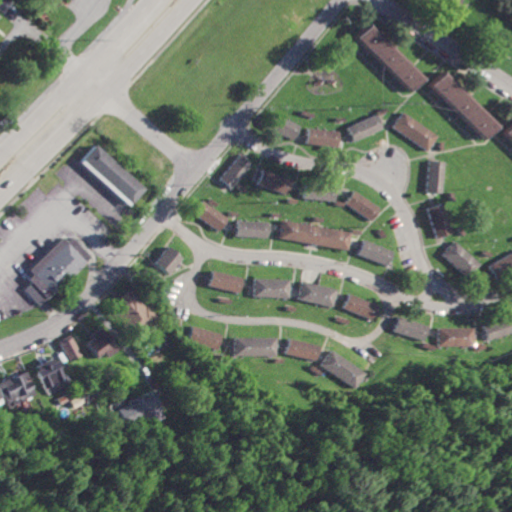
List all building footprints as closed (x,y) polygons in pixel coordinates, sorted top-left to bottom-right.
[(406,91),(419,76),(362,24),(349,38),(406,91)] [(479,139),(493,124),(438,71),(424,85),(479,139)] [(423,150),(433,134),(396,112),(387,129),(423,150)] [(342,126),(348,141),(377,130),(371,114),(342,126)] [(265,129),(288,140),(295,125),(272,115),(265,129)] [(498,133),(511,146),(511,119),(498,133)] [(332,147),(334,132),(303,127),(301,143),(332,147)] [(141,189),(91,144),(76,161),(126,206),(141,189)] [(229,189),(247,163),(234,154),(216,180),(229,189)] [(439,161),(422,160),(421,192),(438,192),(439,161)] [(253,184),(282,193),(287,178),(258,169),(253,184)] [(299,200),(331,200),(332,184),(306,184),(306,191),(300,190),(299,200)] [(340,206),(368,220),(375,205),(347,192),(340,206)] [(217,230),(224,216),(197,202),(190,216),(217,230)] [(430,237),(446,233),(439,204),(423,207),(430,237)] [(264,238),(264,222),(233,220),(233,236),(264,238)] [(276,239),(344,249),(347,231),(278,221),(276,239)] [(22,289),(36,305),(85,259),(63,235),(20,275),(28,283),(22,289)] [(389,251),(359,239),(353,254),(383,265),(389,251)] [(438,256),(467,277),(478,262),(449,241),(438,256)] [(150,263),(165,274),(178,257),(163,246),(150,263)] [(511,266),(511,251),(485,265),(491,277),(511,266)] [(205,287),(236,291),(238,275),(208,271),(205,287)] [(249,297),(285,298),(285,279),(250,278),(249,297)] [(293,299),(328,307),(332,288),(297,281),(293,299)] [(131,293),(112,308),(132,333),(151,318),(131,293)] [(373,304),(343,293),(338,308),(367,319),(373,304)] [(420,341),(424,325),(394,316),(389,332),(420,341)] [(511,331),(511,328),(509,316),(479,324),(483,339),(511,331)] [(213,347),(216,332),(186,327),(183,342),(213,347)] [(469,345),(469,327),(434,328),(434,346),(469,345)] [(114,350),(101,328),(81,340),(92,359),(101,353),(103,357),(114,350)] [(67,362),(79,355),(67,335),(56,341),(67,362)] [(271,337),(229,337),(229,356),(271,355),(271,337)] [(313,345),(283,338),(279,353),(310,361),(313,345)] [(361,370),(323,351),(315,368),(353,386),(361,370)] [(43,395),(63,386),(49,357),(29,366),(43,395)] [(0,402),(1,406),(31,397),(23,372),(0,378),(0,402)] [(113,409),(118,423),(129,419),(131,428),(160,418),(150,390),(122,400),(124,405),(113,409)]
